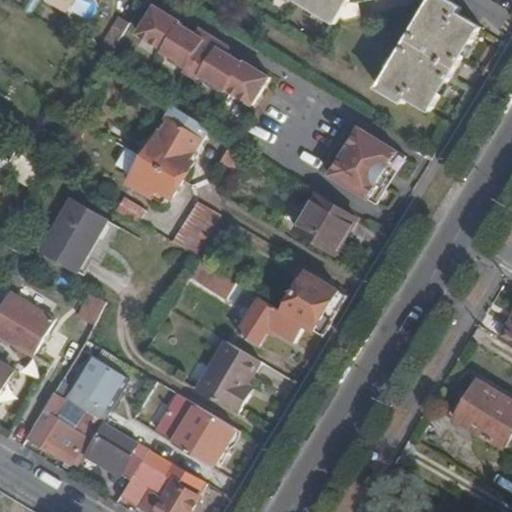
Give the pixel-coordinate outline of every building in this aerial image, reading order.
[(289,0),(333,26),(348,0),(289,0)] [(462,7),(449,0),(430,0),(377,89),(403,106),(407,99),(429,114),(482,27),(458,14),(462,7)] [(156,6),(137,37),(166,54),(166,55),(197,73),(215,44),(184,25),(185,23),(156,6)] [(122,17),(108,41),(117,46),(132,22),(122,17)] [(220,48),(203,76),(229,91),(230,89),(256,105),(272,77),(247,62),(246,64),(220,48)] [(88,94),(69,83),(57,104),(60,106),(76,115),(88,94)] [(60,106),(57,104),(47,120),(67,131),(76,115),(60,106)] [(177,108),(161,136),(147,159),(183,181),(198,157),(195,155),(211,128),(177,108)] [(360,130),(347,151),(387,175),(390,169),(398,173),(407,158),(360,130)] [(247,150),(235,143),(222,164),(235,172),(247,150)] [(347,151),(344,156),(383,180),(380,186),(387,191),(398,173),(390,169),(387,175),(347,151)] [(15,164),(34,177),(41,166),(22,155),(20,154),(15,164)] [(165,205),(168,207),(183,181),(147,159),(142,156),(133,172),(137,174),(126,193),(160,213),(165,205)] [(344,156),(331,178),(378,206),(387,191),(380,186),(383,180),(344,156)] [(320,196),(298,231),(328,249),(331,243),(340,248),(358,219),(320,196)] [(124,198),(116,211),(140,225),(148,212),(124,198)] [(76,273),(108,222),(72,200),(40,252),(76,273)] [(222,217),(198,203),(173,245),(197,260),(222,217)] [(331,243),(328,249),(336,254),(340,248),(331,243)] [(209,270),(202,281),(229,297),(235,286),(209,270)] [(349,297),(311,274),(287,314),(308,326),(325,336),(349,297)] [(0,313),(0,334),(35,356),(55,321),(11,294),(0,313)] [(80,317),(96,325),(106,305),(90,297),(80,317)] [(272,328),(297,344),(308,326),(287,314),(272,304),(262,299),(240,334),(260,347),(272,328)] [(265,364),(227,341),(198,390),(242,416),(255,394),(249,391),(253,385),(265,364)] [(0,357),(0,400),(17,372),(9,367),(12,360),(2,354),(0,357)] [(93,358),(68,401),(70,402),(83,410),(104,422),(131,380),(93,358)] [(458,420),(507,450),(511,442),(511,402),(481,384),(458,420)] [(259,388),(253,385),(249,391),(255,394),(259,388)] [(173,446),(212,468),(236,429),(178,394),(155,433),(174,444),(173,446)] [(65,409),(79,417),(83,410),(70,402),(65,409)] [(68,426),(46,412),(29,441),(51,454),(68,426)] [(95,438),(99,441),(90,456),(102,463),(132,481),(143,464),(132,457),(139,444),(104,423),(95,438)] [(143,464),(132,481),(122,498),(145,511),(193,511),(209,486),(150,451),(143,464)] [(90,456),(85,464),(97,471),(102,463),(90,456)] [(218,511),(227,497),(209,486),(193,511),(218,511)]
